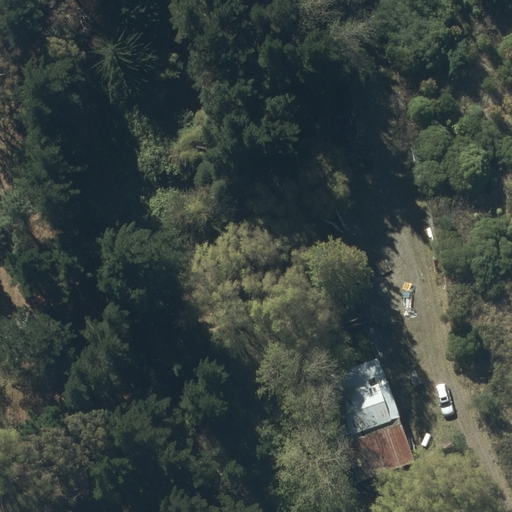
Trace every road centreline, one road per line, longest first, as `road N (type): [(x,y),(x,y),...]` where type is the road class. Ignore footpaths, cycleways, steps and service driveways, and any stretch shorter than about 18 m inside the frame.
road 1 (track): [(498,511),(429,341),(354,0)]
road 2 (track): [(0,181),(32,397),(26,470),(0,496)]
road 3 (track): [(136,511),(64,443),(32,397)]
